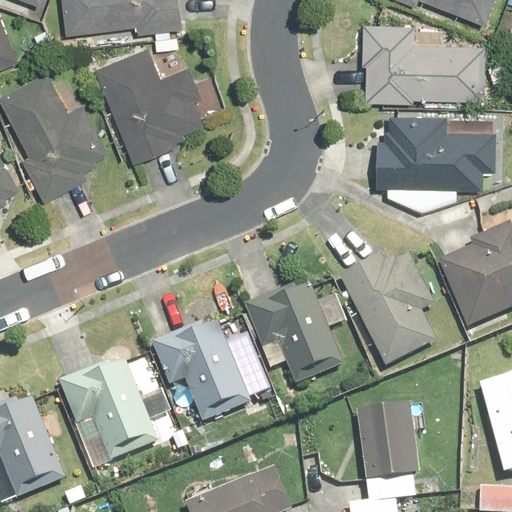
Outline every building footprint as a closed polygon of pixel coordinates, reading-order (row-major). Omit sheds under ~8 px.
[(2,0),(39,13),(43,0),(2,0)] [(57,0),(61,37),(180,27),(178,0),(57,0)] [(404,0),(483,29),(494,0),(404,0)] [(362,20),(360,100),(484,102),(486,40),(417,39),(418,21),(362,20)] [(0,33),(0,71),(12,67),(0,33)] [(140,40),(90,60),(130,161),(221,126),(198,68),(158,84),(140,40)] [(51,75),(0,94),(0,108),(36,200),(117,168),(90,101),(65,111),(51,75)] [(373,112),(373,187),(494,188),(494,131),(447,130),(447,113),(373,112)] [(0,213),(21,205),(0,151),(0,213)] [(511,223),(432,257),(460,325),(511,303),(511,223)] [(410,246),(340,275),(377,364),(435,340),(422,309),(434,304),(410,246)] [(307,280),(244,305),(279,390),(341,364),(307,280)] [(212,315),(147,342),(166,389),(182,382),(199,423),(248,403),(212,315)] [(124,357),(56,382),(88,467),(156,442),(124,357)] [(511,371),(475,380),(496,472),(511,468),(511,371)] [(30,394),(0,405),(0,506),(65,480),(30,394)] [(338,500),(339,511),(397,511),(397,499),(420,497),(412,403),(356,408),(364,498),(338,500)] [(295,511),(274,461),(184,499),(189,511),(295,511)] [(511,511),(511,484),(476,483),(475,511),(511,511)]
